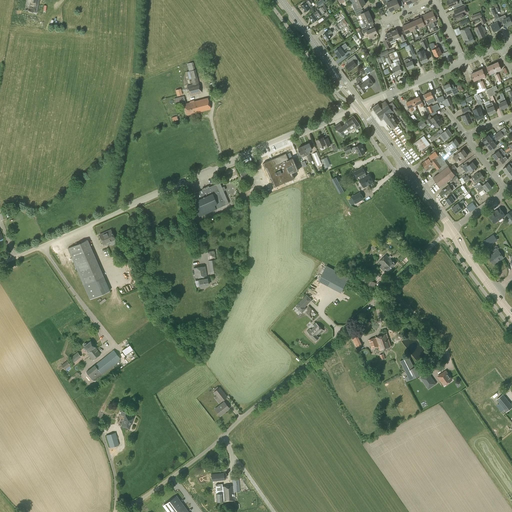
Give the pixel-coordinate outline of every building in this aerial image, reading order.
[(37,12),(39,0),(26,0),(24,10),(37,12)] [(305,12),(310,9),(313,6),(311,4),(313,2),(310,0),(309,0),(301,6),(305,12)] [(363,0),(360,0),(352,4),(355,12),(361,9),(360,6),(366,4),(363,0)] [(390,11),(395,9),(391,0),(385,0),(386,0),(385,0),(382,0),(385,5),(387,4),(390,11)] [(391,0),(395,9),(400,7),(397,0),(391,0)] [(313,13),(309,17),(311,20),(311,21),(312,22),(313,23),(318,19),(325,13),(324,13),(324,12),(324,11),(327,9),(325,5),(321,8),(321,7),(319,9),(318,8),(317,9),(318,10),(316,12),(314,13),(313,13)] [(468,12),(465,6),(454,11),(455,13),(453,14),(455,20),(464,16),(463,14),(468,12)] [(499,17),(497,12),(495,9),(491,10),(496,20),(494,21),(495,23),(491,25),(494,32),(500,29),(499,26),(502,25),(499,18),(499,17)] [(363,19),(371,15),(368,10),(363,13),(361,10),(356,13),(357,16),(361,15),(363,19)] [(427,13),(433,28),(436,26),(433,21),(437,20),(435,17),(438,16),(437,14),(434,15),(432,11),(427,13)] [(430,29),(433,28),(427,13),(421,16),(421,17),(425,25),(428,24),(430,29)] [(371,15),(363,19),(361,19),(363,23),(361,24),(362,28),(368,26),(367,23),(373,20),(371,15)] [(499,18),(502,25),(505,24),(506,26),(511,23),(511,22),(509,17),(506,18),(505,15),(499,17),(499,18)] [(425,25),(421,17),(419,18),(418,18),(418,17),(416,18),(420,27),(425,25)] [(338,30),(347,23),(344,19),(335,26),(338,30)] [(416,29),(412,21),(410,23),(409,22),(408,21),(406,22),(411,31),(416,29)] [(406,33),(411,31),(406,22),(405,23),(405,25),(403,26),(406,33)] [(483,28),(482,25),(475,28),(479,38),(485,35),(484,33),(486,32),(484,27),(483,28)] [(369,30),(368,27),(362,30),(364,33),(367,32),(369,36),(370,39),(375,37),(374,34),(377,32),(375,27),(369,30)] [(467,44),(474,40),(468,27),(460,31),(464,41),(465,41),(467,44)] [(327,41),(331,37),(329,35),(333,32),(330,29),(323,35),(327,41)] [(391,31),(395,39),(400,37),(402,42),(405,41),(402,34),(400,35),(397,29),(391,31)] [(396,42),(395,39),(391,31),(386,34),(388,38),(383,41),(387,49),(392,47),(391,44),(396,42)] [(340,58),(345,54),(348,51),(346,48),(348,47),(345,43),(335,51),(340,58)] [(438,47),(437,45),(431,47),(432,50),(435,57),(442,54),(439,47),(438,47)] [(381,57),(395,51),(394,48),(388,51),(388,50),(380,54),(381,57)] [(425,51),(424,49),(417,52),(422,63),(428,60),(426,55),(427,55),(426,51),(425,51)] [(399,58),(396,51),(389,54),(391,59),(393,58),(394,60),(393,60),(394,63),(396,62),(397,62),(396,59),(398,58),(399,58)] [(349,71),(357,65),(354,60),(357,58),(355,55),(349,59),(351,61),(345,66),(349,71)] [(412,61),(411,58),(408,59),(404,60),(406,63),(406,64),(408,69),(415,66),(412,61)] [(395,75),(402,72),(399,66),(401,65),(399,61),(397,62),(396,62),(397,66),(392,68),(395,75)] [(202,93),(193,62),(187,63),(189,71),(186,72),(188,80),(191,79),(192,84),(187,86),(190,96),(202,93)] [(492,64),(496,72),(501,69),(498,62),(492,64)] [(490,74),(496,72),(492,64),(487,67),(490,74)] [(369,65),(364,69),(367,74),(373,70),(369,65)] [(482,69),(477,71),(480,79),(485,76),(482,69)] [(477,71),(471,74),(474,81),(478,80),(479,82),(481,81),(480,79),(477,71)] [(363,82),(360,77),(356,79),(358,82),(356,83),(356,84),(357,85),(356,85),(359,88),(360,90),(363,93),(366,91),(366,90),(374,84),(369,78),(363,82)] [(456,86),(454,87),(453,84),(450,85),(449,83),(443,86),(446,91),(447,95),(453,92),(454,95),(458,93),(456,86)] [(489,88),(492,96),(496,94),(494,91),(497,90),(496,85),(492,87),(489,88)] [(429,104),(435,101),(431,92),(424,94),(427,100),(429,104)] [(506,100),(502,93),(500,94),(501,97),(500,97),(501,98),(498,100),(502,109),(508,106),(506,100)] [(413,99),(415,106),(419,104),(420,107),(424,106),(420,96),(413,99)] [(187,114),(210,108),(208,98),(184,104),(187,114)] [(412,107),(415,106),(413,99),(406,102),(410,112),(414,110),(412,107)] [(390,108),(394,105),(392,102),(388,105),(385,101),(379,105),(378,104),(373,107),(381,119),(383,118),(392,111),(390,108)] [(489,115),(496,112),(492,102),(485,105),(489,115)] [(392,111),(383,118),(388,125),(390,123),(393,128),(397,125),(397,124),(398,124),(392,114),(395,112),(397,115),(400,113),(396,108),(396,107),(394,105),(390,108),(392,111)] [(472,122),(468,112),(471,111),(469,107),(462,110),(464,114),(465,113),(466,114),(461,116),(463,120),(464,119),(466,124),(472,122)] [(477,120),(484,117),(480,107),(473,110),(477,120)] [(430,119),(432,118),(430,114),(424,116),(426,120),(425,120),(429,125),(430,126),(433,123),(430,119)] [(436,115),(430,119),(437,128),(443,123),(442,122),(443,121),(440,118),(439,119),(436,115)] [(357,129),(361,127),(353,116),(346,122),(347,123),(342,127),(340,123),(335,127),(337,130),(335,132),(336,133),(338,132),(341,136),(355,127),(357,129)] [(421,129),(427,125),(422,119),(417,124),(421,129)] [(452,134),(448,129),(440,134),(438,132),(433,135),(436,139),(440,136),(444,141),(447,138),(452,134)] [(486,145),(487,145),(491,150),(497,146),(494,142),(496,140),(496,141),(504,135),(505,136),(508,134),(506,130),(505,131),(497,137),(493,140),(486,145)] [(486,145),(493,140),(489,135),(481,140),(486,146),(487,145),(486,145)] [(324,139),(323,137),(316,140),(319,147),(324,145),(325,147),(331,145),(328,138),(324,139)] [(419,152),(427,147),(421,138),(413,144),(419,152)] [(445,148),(448,152),(442,157),(444,160),(453,153),(451,151),(460,144),(455,138),(447,145),(448,146),(445,148)] [(304,145),(311,162),(312,161),(309,154),(311,153),(310,151),(312,149),(309,143),(304,145)] [(364,149),(362,144),(355,147),(351,149),(350,146),(344,149),(346,153),(352,150),(352,151),(356,149),(359,156),(365,153),(363,149),(364,149)] [(310,162),(311,162),(304,145),(298,148),(302,157),(307,156),(310,162)] [(496,160),(506,153),(504,150),(503,151),(501,148),(492,155),(496,160)] [(511,148),(511,149),(506,153),(496,160),(500,165),(509,158),(507,155),(511,151),(511,148)] [(465,152),(463,149),(458,153),(459,153),(453,157),(456,161),(457,163),(460,161),(457,158),(461,156),(463,159),(468,155),(467,155),(468,154),(467,152),(465,152)] [(323,166),(317,152),(313,154),(317,165),(319,165),(320,167),(323,166)] [(444,160),(442,157),(441,157),(440,155),(438,156),(435,152),(429,156),(430,158),(422,163),(427,169),(433,164),(437,170),(446,163),(444,160)] [(289,160),(286,153),(272,159),(269,160),(270,160),(263,163),(265,169),(266,168),(270,177),(271,180),(272,180),(275,187),(295,178),(292,173),(299,170),(293,158),(289,160)] [(446,162),(455,156),(453,154),(444,161),(446,162)] [(476,167),(473,162),(468,166),(466,164),(462,167),(466,172),(469,170),(470,171),(476,167)] [(452,171),(450,168),(446,163),(437,170),(440,173),(433,178),(440,187),(450,179),(452,182),(457,178),(455,175),(452,171)] [(507,174),(511,169),(511,164),(511,163),(503,169),(507,174)] [(366,176),(364,173),(365,173),(362,168),(354,172),(357,177),(359,176),(360,179),(359,180),(364,187),(373,182),(369,174),(366,176)] [(484,177),(480,172),(478,173),(478,172),(473,176),(471,178),(475,183),(477,182),(484,177)] [(199,216),(229,203),(220,182),(209,187),(209,186),(202,189),(202,190),(189,195),(199,216)] [(480,184),(475,188),(479,192),(483,189),(486,192),(492,188),(488,182),(482,185),(482,186),(480,184)] [(456,188),(453,185),(450,187),(449,186),(440,192),(444,197),(456,188)] [(466,195),(469,193),(463,185),(460,187),(466,195)] [(356,204),(364,199),(360,192),(352,196),(352,197),(355,203),(356,204)] [(457,199),(453,194),(446,199),(449,204),(457,199)] [(456,213),(462,209),(460,206),(464,202),(462,200),(452,208),(456,213)] [(473,202),(466,207),(470,212),(476,207),(473,202)] [(499,221),(503,219),(502,218),(505,215),(500,208),(489,216),(494,223),(498,220),(499,221)] [(103,243),(114,238),(111,230),(99,234),(103,243)] [(90,299),(109,291),(87,240),(68,248),(90,299)] [(493,265),(504,258),(498,250),(488,257),(493,265)] [(389,257),(386,255),(379,262),(382,265),(379,267),(383,271),(385,269),(388,271),(396,264),(392,260),(390,258),(391,257),(390,256),(389,257)] [(210,273),(217,272),(215,259),(208,260),(210,273)] [(326,265),(318,281),(341,293),(349,277),(326,265)] [(205,279),(205,276),(207,276),(205,266),(193,268),(195,278),(201,277),(202,280),(199,280),(200,287),(208,285),(207,279),(205,279)] [(377,280),(381,275),(377,271),(372,275),(377,280)] [(373,288),(375,283),(369,280),(371,277),(363,273),(359,281),(373,288)] [(307,295),(295,306),(302,313),(306,308),(305,307),(312,300),(307,295)] [(316,340),(319,337),(318,336),(323,330),(316,323),(308,331),(316,340)] [(391,346),(386,334),(369,340),(372,349),(379,346),(380,350),(391,346)] [(357,347),(361,345),(357,336),(352,338),(357,347)] [(94,346),(90,341),(87,344),(86,343),(85,343),(83,344),(83,345),(84,346),(88,351),(87,352),(92,360),(100,354),(95,346),(94,346)] [(122,350),(125,355),(133,350),(130,345),(122,350)] [(107,355),(86,371),(92,379),(101,373),(101,374),(120,359),(113,350),(107,355)] [(74,362),(81,357),(77,352),(70,358),(74,362)] [(423,374),(421,369),(418,365),(414,367),(408,357),(400,361),(408,376),(405,377),(407,381),(423,374)] [(65,370),(70,365),(67,361),(61,365),(65,370)] [(444,385),(452,380),(446,371),(438,376),(444,385)] [(428,372),(420,378),(426,386),(434,380),(428,372)] [(221,402),(227,397),(220,387),(213,392),(221,402)] [(499,403),(505,397),(503,394),(496,400),(499,403)] [(220,415),(229,408),(224,402),(215,409),(220,415)] [(129,428),(133,417),(128,416),(129,415),(126,414),(126,413),(121,411),(120,414),(125,416),(121,425),(129,428)] [(110,447),(119,445),(115,432),(107,435),(110,447)] [(212,481),(224,480),(223,473),(211,474),(212,481)] [(227,485),(228,500),(235,500),(235,496),(234,492),(240,492),(239,479),(232,479),(233,485),(231,485),(227,485)] [(228,500),(227,485),(224,486),(222,486),(222,484),(215,485),(217,501),(224,500),(224,501),(228,500)] [(175,492),(161,503),(165,508),(167,506),(171,511),(183,503),(181,499),(180,500),(179,498),(179,497),(175,492)] [(187,508),(183,503),(171,511),(170,511),(190,511),(188,510),(187,508)]
